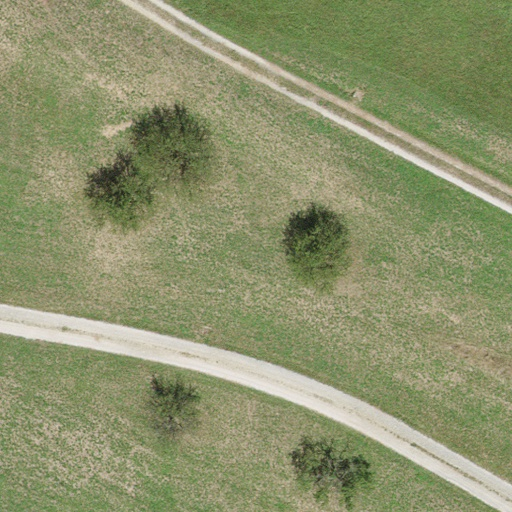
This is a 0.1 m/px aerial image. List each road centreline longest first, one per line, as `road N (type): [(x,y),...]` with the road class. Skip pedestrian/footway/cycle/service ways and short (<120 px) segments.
road 1 (track): [(0,324),(201,361),(306,397),(511,501)]
road 2 (track): [(124,0),(511,205)]
